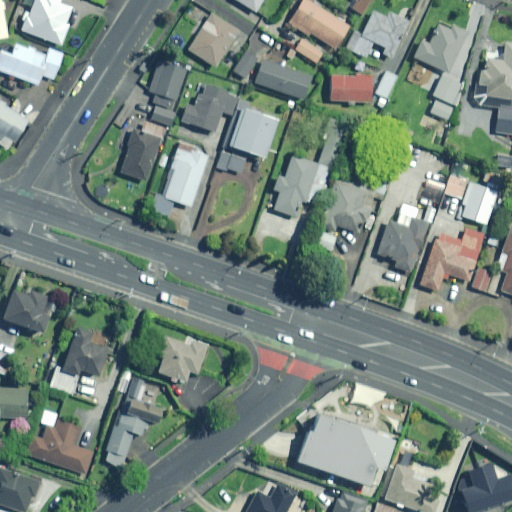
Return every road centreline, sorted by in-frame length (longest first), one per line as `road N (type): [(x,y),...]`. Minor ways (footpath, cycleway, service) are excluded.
road 1 (secondary): [(23,217),(307,328)]
road 2 (tertiary): [(307,328),(260,405),(123,511)]
road 3 (residential): [(23,217),(33,184),(150,0)]
road 4 (secondary): [(307,328),(372,341),(511,401)]
